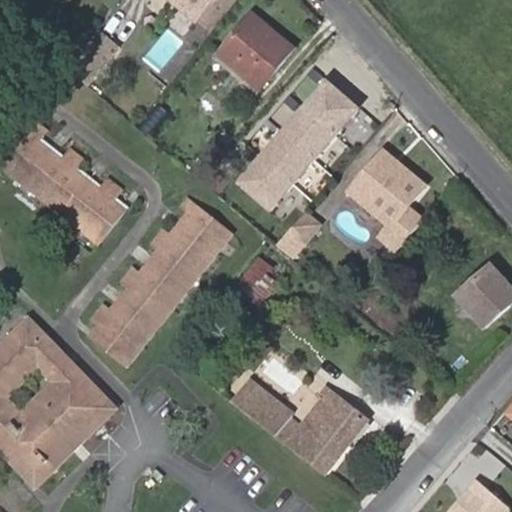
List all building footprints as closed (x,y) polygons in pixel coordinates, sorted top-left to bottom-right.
[(166,0),(210,36),(239,0),(166,0)] [(261,31),(265,26),(253,16),(249,21),(261,31)] [(261,31),(249,21),(217,58),(259,93),(294,50),(265,26),(261,31)] [(98,31),(70,71),(88,87),(116,47),(98,31)] [(328,85),(241,184),(271,211),(358,112),(328,85)] [(64,212),(103,243),(126,213),(118,206),(115,203),(122,194),(107,182),(100,191),(97,189),(88,182),(77,173),(85,164),(76,156),(69,152),(62,160),(40,143),(41,142),(47,134),(38,126),(5,166),(64,212)] [(394,168),(398,164),(385,153),(381,157),(394,168)] [(381,157),(349,196),(388,229),(379,241),(396,255),(423,222),(408,209),(425,188),(398,164),(394,168),(381,157)] [(64,212),(5,166),(1,171),(60,217),(64,212)] [(103,330),(94,342),(125,367),(229,232),(188,199),(182,207),(187,211),(192,214),(174,237),(170,234),(165,230),(152,246),(157,250),(161,254),(144,276),(143,275),(139,273),(135,269),(123,285),(127,289),(132,293),(118,311),(115,314),(111,309),(106,306),(93,322),(98,326),(103,330)] [(192,214),(187,211),(170,234),(174,237),(192,214)] [(64,212),(60,217),(99,248),(103,243),(64,212)] [(301,245),(319,225),(305,213),(287,233),(301,245)] [(229,232),(125,367),(130,370),(234,236),(229,232)] [(291,257),(301,245),(287,233),(277,245),(291,257)] [(161,254),(157,250),(139,273),(143,275),(144,276),(161,254)] [(280,259),(268,250),(236,291),(258,308),(276,285),(266,277),(280,259)] [(511,305),(511,290),(493,269),(459,300),(486,329),(511,305)] [(132,293),(127,289),(111,309),(115,314),(118,311),(132,293)] [(29,321),(0,349),(0,449),(35,486),(54,468),(45,458),(104,400),(67,361),(60,369),(53,362),(60,354),(29,321)] [(103,330),(98,326),(89,338),(94,342),(103,330)] [(60,369),(67,361),(60,354),(53,362),(60,369)] [(244,413),(325,477),(368,422),(327,390),(321,398),(324,401),(301,429),(287,418),(290,414),(252,385),(236,406),(244,413)] [(45,458),(54,468),(114,409),(104,400),(45,458)] [(479,483),(453,511),(509,511),(510,510),(479,483)]
